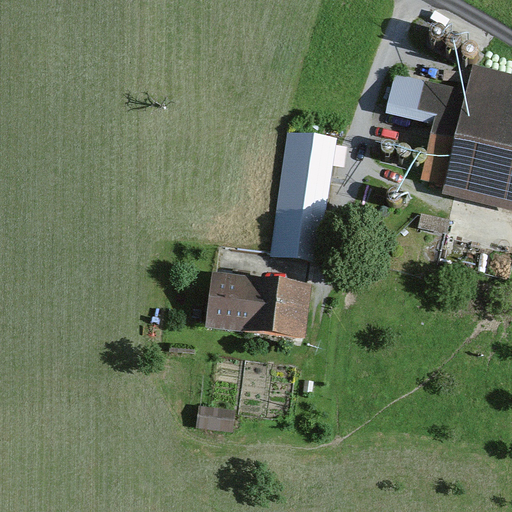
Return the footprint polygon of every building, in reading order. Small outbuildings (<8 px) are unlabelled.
[(444,189),(441,200),(511,217),(511,82),(474,73),(468,96),(394,78),(386,110),(434,121),(419,183),(444,189)] [(335,138),(286,132),(270,248),(319,255),(335,138)] [(450,223),(421,218),(419,232),(448,236),(450,223)] [(305,343),(310,291),(242,284),(211,280),(205,332),(305,343)] [(226,429),(229,412),(197,407),(195,424),(226,429)]
